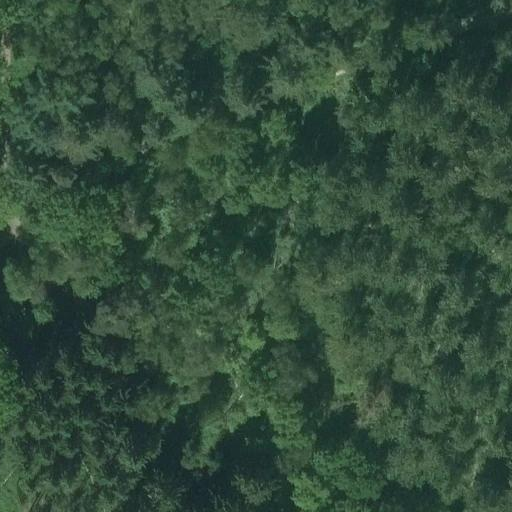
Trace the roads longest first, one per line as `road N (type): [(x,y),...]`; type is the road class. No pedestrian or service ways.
road 1 (track): [(0,242),(44,222),(172,130),(261,93),(511,27)]
road 2 (track): [(0,0),(7,233)]
